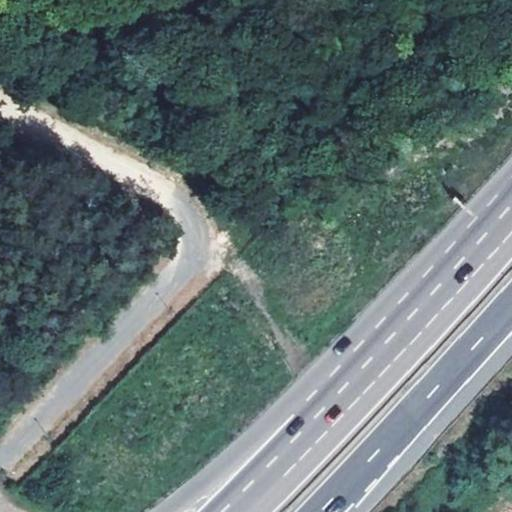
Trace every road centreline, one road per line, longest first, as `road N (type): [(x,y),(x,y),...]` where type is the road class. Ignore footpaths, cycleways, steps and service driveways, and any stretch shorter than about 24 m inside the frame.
road 1 (motorway): [(511,202),(163,511)]
road 2 (motorway): [(511,233),(246,511)]
road 3 (motorway): [(319,511),(511,306)]
